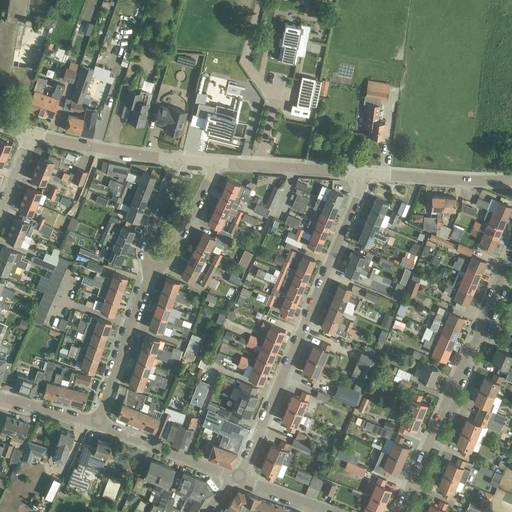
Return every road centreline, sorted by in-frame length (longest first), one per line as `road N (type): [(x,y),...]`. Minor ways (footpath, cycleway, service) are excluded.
road 1 (residential): [(238,476),(367,173)]
road 2 (residential): [(399,511),(511,259)]
road 3 (residential): [(96,423),(149,271)]
road 4 (unclassified): [(216,162),(367,173)]
road 5 (unclassified): [(29,134),(178,159)]
road 6 (residential): [(231,477),(96,423)]
road 7 (unclassified): [(367,173),(511,180)]
road 8 (residential): [(149,271),(168,262),(216,162)]
